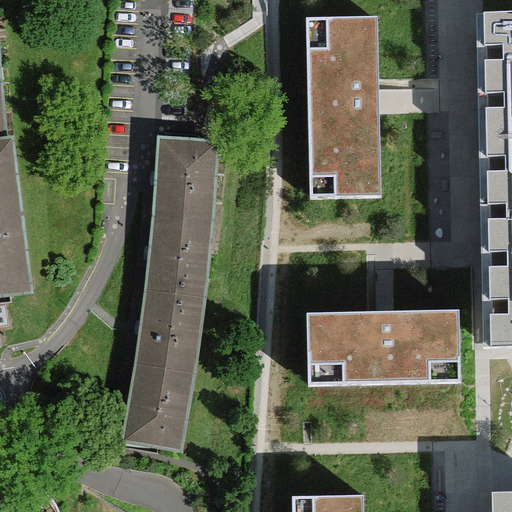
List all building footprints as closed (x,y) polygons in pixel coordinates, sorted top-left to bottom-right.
[(511,344),(511,13),(478,14),(480,100),(483,254),(484,345),(511,344)] [(380,103),(378,16),(307,18),(311,201),(382,200),(380,103)] [(0,144),(9,143),(2,69),(0,69),(0,144)] [(0,221),(25,218),(15,142),(9,143),(0,144),(0,221)] [(160,218),(215,223),(220,146),(165,142),(160,218)] [(0,221),(0,297),(34,293),(25,218),(0,221)] [(160,218),(153,293),(207,299),(215,223),(160,218)] [(142,367),(197,376),(207,299),(153,293),(142,367)] [(459,385),(458,307),(382,309),(308,311),(310,389),(459,385)] [(184,451),(197,376),(142,367),(129,440),(184,451)] [(511,511),(511,493),(494,494),(494,511),(511,511)] [(366,511),(366,495),(294,496),(294,511),(366,511)]
